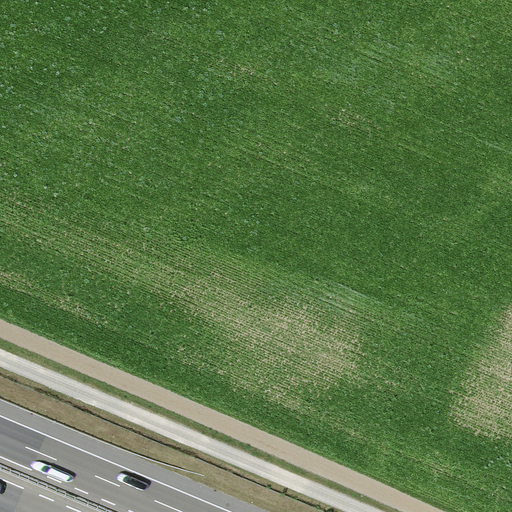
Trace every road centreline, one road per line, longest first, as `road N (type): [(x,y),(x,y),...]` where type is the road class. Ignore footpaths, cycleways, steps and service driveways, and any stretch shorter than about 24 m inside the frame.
road 1 (track): [(365,511),(0,357)]
road 2 (motorway): [(181,511),(0,436)]
